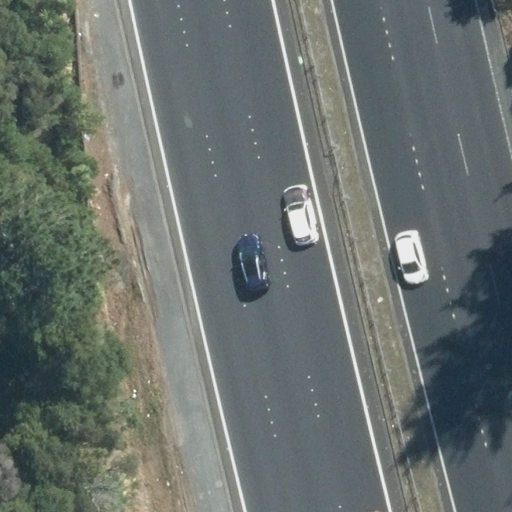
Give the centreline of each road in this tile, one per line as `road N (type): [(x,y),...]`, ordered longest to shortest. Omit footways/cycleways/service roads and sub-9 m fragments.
road 1 (motorway): [(324,511),(205,0)]
road 2 (motorway): [(404,0),(511,507)]
